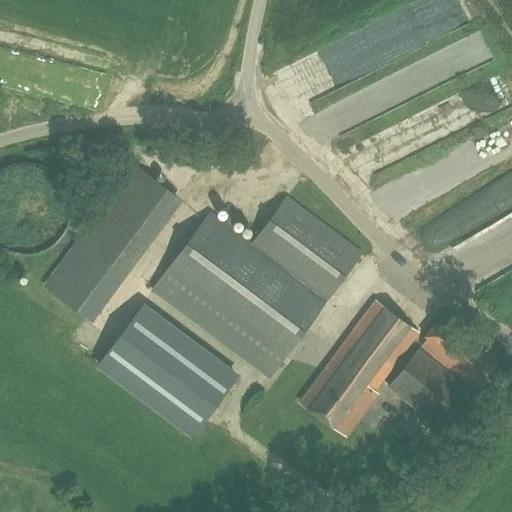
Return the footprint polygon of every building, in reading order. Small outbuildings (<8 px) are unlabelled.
[(271,375),(284,358),(361,255),(286,199),(252,244),(210,213),(167,271),(154,288),(271,375)] [(373,392),(418,332),(376,301),(301,402),(346,435),(376,394),(373,392)] [(193,434),(237,376),(142,306),(99,364),(193,434)] [(447,315),(421,347),(475,389),(500,357),(447,315)] [(389,387),(442,429),(472,392),(419,349),(389,387)]
